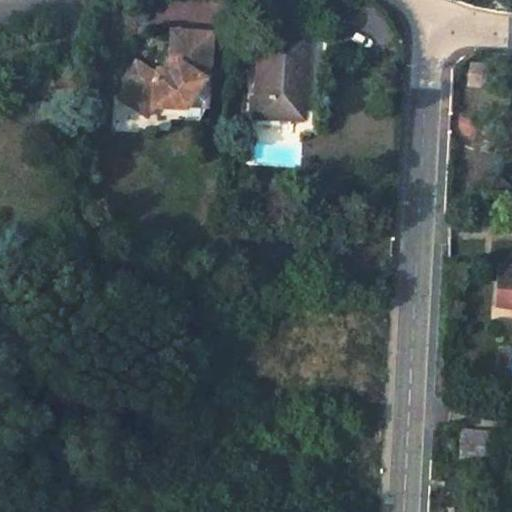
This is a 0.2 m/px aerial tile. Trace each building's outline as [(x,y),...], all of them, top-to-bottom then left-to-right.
[(184,101),(198,81),(209,80),(189,27),(153,39),(162,60),(165,62),(163,69),(145,67),(132,60),(123,75),(127,77),(126,78),(118,92),(144,109),(149,102),(172,104),(173,100),(184,101)] [(305,89),(309,35),(264,33),(257,116),(294,119),(297,89),(305,89)] [(302,120),(305,89),(297,89),(294,119),(302,120)] [(511,248),(511,249),(504,250),(502,250),(502,251),(498,252),(499,253),(497,253),(496,254),(494,255),(489,261),(486,267),(484,274),(484,278),(494,278),(493,303),(511,306),(511,248)] [(483,457),(486,429),(456,427),(453,454),(483,457)]
